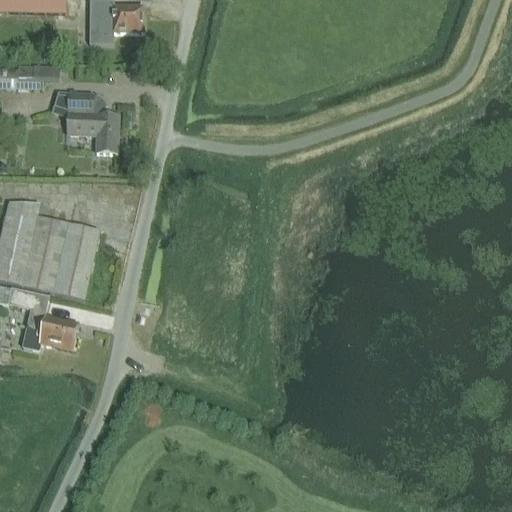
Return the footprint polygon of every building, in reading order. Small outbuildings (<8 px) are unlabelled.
[(0,0),(0,16),(35,17),(66,18),(65,0),(0,0)] [(90,45),(90,50),(114,50),(114,38),(144,38),(144,12),(114,12),(114,9),(92,8),(92,45),(90,45)] [(17,72),(0,71),(0,94),(44,95),(44,88),(61,89),(61,71),(17,70),(17,72)] [(70,101),(58,100),(54,111),(69,115),(68,139),(97,140),(96,158),(117,159),(117,158),(118,121),(101,120),(109,111),(98,99),(93,103),(94,100),(70,99),(70,101)] [(0,246),(0,284),(54,297),(85,304),(100,236),(39,221),(41,208),(9,207),(0,246)] [(0,292),(0,308),(8,310),(11,295),(0,292)] [(11,295),(8,310),(31,315),(45,318),(48,303),(11,295)] [(27,334),(23,353),(40,356),(42,347),(73,354),(78,330),(44,323),(30,320),(27,334)]
